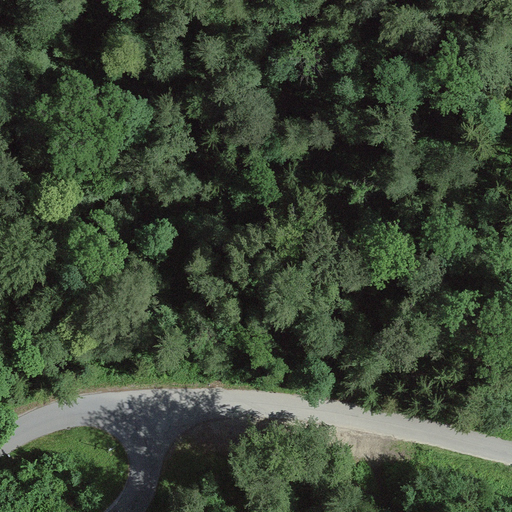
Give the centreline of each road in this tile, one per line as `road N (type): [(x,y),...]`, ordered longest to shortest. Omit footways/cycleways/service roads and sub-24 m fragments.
road 1 (residential): [(148,407),(197,398),(261,401),(511,451)]
road 2 (unclassified): [(148,407),(85,409),(0,441)]
road 3 (track): [(408,511),(323,411)]
